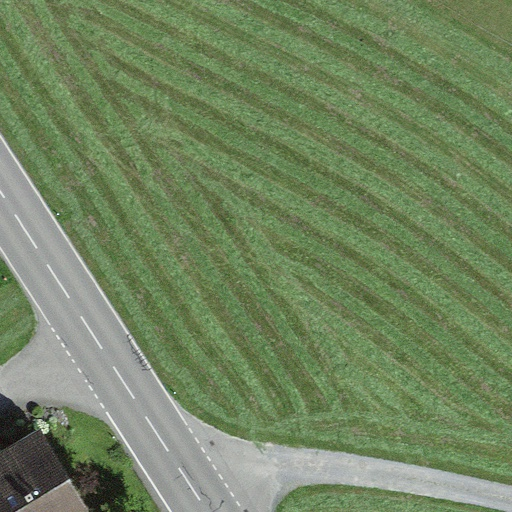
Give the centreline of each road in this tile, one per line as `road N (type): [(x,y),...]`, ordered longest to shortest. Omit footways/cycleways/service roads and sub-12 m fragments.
road 1 (secondary): [(0,189),(207,511)]
road 2 (track): [(195,493),(234,468),(390,478),(511,503)]
